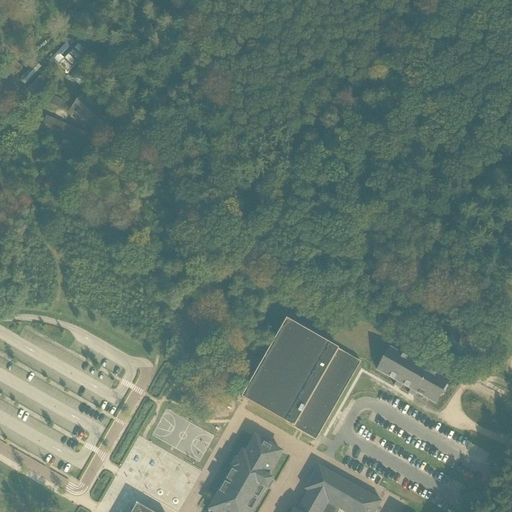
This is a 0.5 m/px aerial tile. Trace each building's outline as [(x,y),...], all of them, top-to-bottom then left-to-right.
[(68,111),(93,133),(109,115),(93,101),(96,97),(93,95),(90,98),(85,93),(68,111)] [(70,134),(74,128),(56,117),(52,123),(70,134)] [(361,362),(287,320),(242,399),(316,441),(361,362)] [(448,382),(409,359),(390,348),(377,371),(436,404),(448,382)] [(195,403),(155,472),(189,492),(229,422),(195,403)] [(267,489),(272,480),(267,477),(281,452),(255,438),(246,454),(243,453),(238,461),(236,459),(231,469),(233,470),(210,510),(213,511),(251,511),(265,488),(267,489)] [(379,511),(381,508),(379,507),(382,502),(318,465),(315,472),(312,470),(305,482),(308,484),(303,491),(307,493),(305,497),(302,495),(298,503),(301,505),(297,511),(295,511),(290,509),(287,511),(379,511)] [(132,511),(198,511),(204,502),(154,474),(132,511)]
